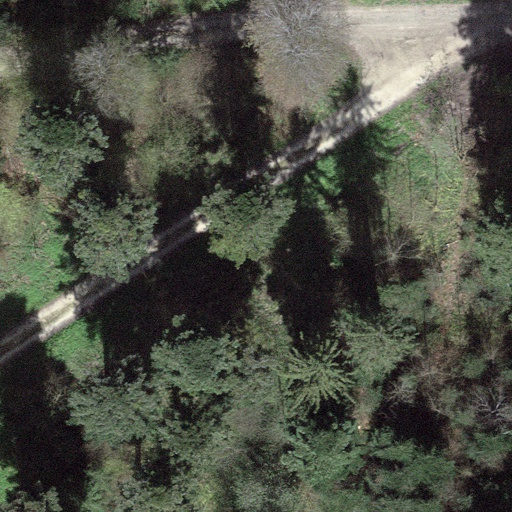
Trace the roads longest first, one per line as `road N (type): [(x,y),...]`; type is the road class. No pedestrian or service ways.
road 1 (track): [(492,14),(0,345)]
road 2 (track): [(492,14),(166,25),(0,59)]
